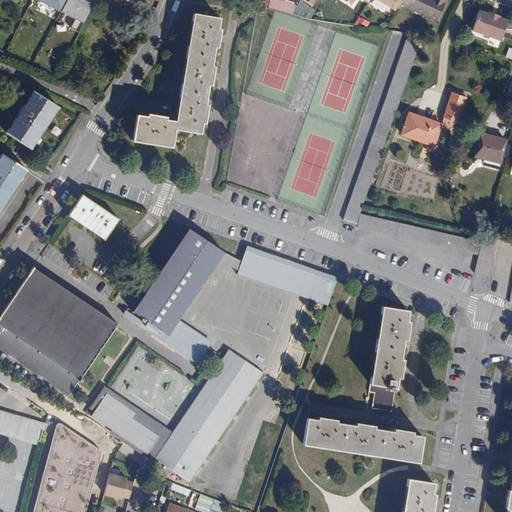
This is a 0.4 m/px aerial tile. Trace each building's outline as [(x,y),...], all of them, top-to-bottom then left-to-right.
[(68,0),(41,0),(63,12),(68,0)] [(97,5),(87,0),(71,0),(60,22),(82,33),(97,5)] [(115,0),(132,10),(138,0),(115,0)] [(283,0),(281,5),(280,11),(292,14),(298,3),(284,0),(283,0)] [(402,0),(377,0),(396,11),(400,4),(402,0)] [(402,0),(400,4),(436,21),(446,0),(402,0)] [(265,1),(262,5),(280,11),(281,5),(265,1)] [(292,14),(310,19),(315,10),(300,1),(298,3),(292,14)] [(480,9),(474,29),(503,39),(509,19),(501,16),(501,14),(489,10),(489,12),(480,9)] [(142,28),(148,31),(153,15),(148,13),(142,28)] [(175,128),(200,133),(201,123),(204,123),(207,105),(205,104),(208,85),(211,85),(214,67),(211,66),(214,47),(217,47),(220,29),(218,29),(219,18),(193,14),(175,121),(166,119),(166,117),(148,114),(147,116),(137,115),(133,140),(171,147),(175,128)] [(409,27),(408,34),(422,35),(423,29),(409,27)] [(356,224),(360,214),(362,208),(422,37),(407,35),(343,219),(356,224)] [(58,108),(33,91),(5,132),(31,149),(58,108)] [(443,117),(454,121),(457,122),(464,98),(451,93),(443,117)] [(433,146),(440,125),(440,124),(408,113),(401,134),(433,146)] [(440,124),(440,125),(451,129),(454,121),(443,117),(440,124)] [(474,157),(499,163),(505,139),(480,133),(474,157)] [(1,154),(0,155),(0,210),(26,171),(1,154)] [(118,220),(81,195),(69,214),(105,239),(118,220)] [(474,273),(487,276),(495,244),(360,214),(357,227),(478,255),(474,273)] [(167,334),(218,259),(223,252),(190,229),(134,311),(167,334)] [(328,305),(337,277),(246,246),(241,262),(238,270),(237,273),(328,305)] [(218,259),(238,270),(241,262),(223,252),(218,259)] [(33,268),(0,316),(0,347),(69,393),(77,381),(116,324),(33,268)] [(368,392),(374,393),(371,408),(391,411),(397,378),(400,378),(403,359),(400,359),(403,340),(405,340),(409,321),(406,321),(408,311),(382,307),(368,392)] [(155,458),(188,481),(262,372),(229,349),(203,388),(155,458)] [(288,413),(281,410),(279,418),(286,420),(288,413)] [(317,420),(307,418),(303,444),(418,462),(422,436),(412,434),(412,432),(394,429),(393,431),(374,428),(374,426),(355,423),(355,425),(336,423),(336,420),(317,417),(317,420)] [(130,478),(113,474),(107,498),(127,503),(128,499),(130,499),(134,484),(129,482),(130,478)] [(432,493),(433,483),(408,479),(402,511),(428,511),(431,511),(434,494),(432,493)] [(174,483),(172,489),(189,496),(192,490),(174,483)] [(203,511),(224,511),(227,504),(201,494),(196,509),(203,511)] [(193,511),(170,503),(166,511),(193,511)]
